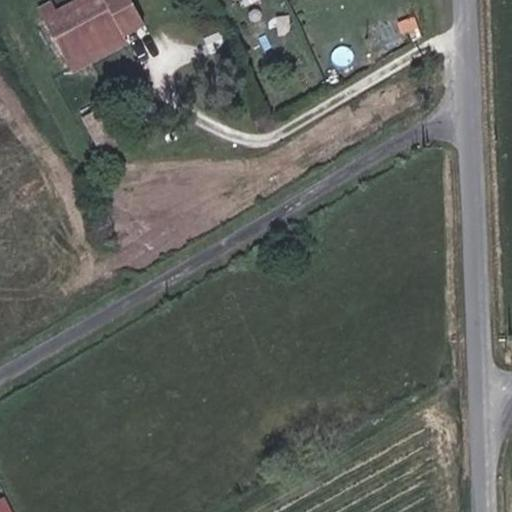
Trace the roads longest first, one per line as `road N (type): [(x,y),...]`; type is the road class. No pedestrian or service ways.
road 1 (unknown): [(475,121),(429,126),(386,148),(0,372)]
road 2 (tertiary): [(471,0),(484,402)]
